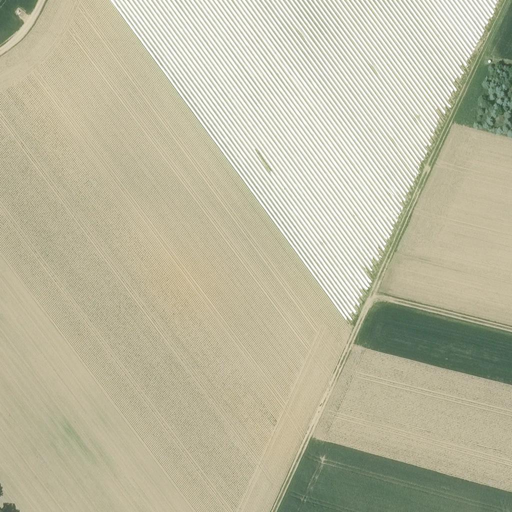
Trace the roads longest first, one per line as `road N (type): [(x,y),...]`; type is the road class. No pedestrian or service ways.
road 1 (track): [(274,511),(506,0)]
road 2 (track): [(370,299),(511,333)]
